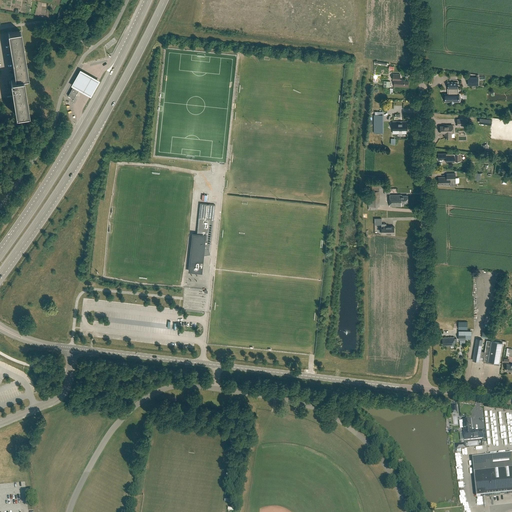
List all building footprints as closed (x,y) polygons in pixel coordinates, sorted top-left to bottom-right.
[(17,115),(27,113),(22,78),(27,77),(19,30),(9,32),(9,33),(16,79),(11,79),(17,115)] [(81,71),(72,87),(91,98),(100,82),(81,71)] [(408,87),(408,81),(404,81),(404,80),(400,79),(400,74),(393,74),(393,79),(394,79),(394,86),(408,87)] [(468,85),(478,85),(478,77),(468,77),(468,85)] [(445,93),(445,97),(444,98),(445,99),(445,102),(450,102),(450,103),(450,102),(454,102),(454,103),(454,102),(459,102),(459,93),(459,94),(457,94),(457,89),(458,89),(458,82),(457,82),(448,82),(448,89),(449,89),(449,94),(445,94),(445,93)] [(68,96),(74,99),(79,90),(73,86),(68,96)] [(407,121),(393,122),(393,130),(406,129),(407,129),(407,121)] [(451,138),(451,133),(452,133),(452,125),(444,125),(444,126),(440,126),(440,133),(444,133),(445,138),(451,138)] [(447,154),(438,154),(438,159),(443,159),(445,159),(445,162),(454,162),(454,154),(447,154)] [(455,186),(455,174),(447,174),(447,177),(438,177),(438,185),(443,185),(450,185),(450,186),(455,186)] [(401,196),(401,195),(389,195),(390,206),(401,206),(401,203),(408,203),(408,196),(401,196)] [(378,198),(369,199),(370,209),(378,209),(378,198)] [(210,254),(215,205),(200,203),(195,249),(196,249),(195,252),(191,252),(189,271),(202,272),(203,255),(210,254)] [(381,223),(381,218),(374,218),(374,224),(381,224),(381,233),(391,233),(394,233),(394,226),(386,226),(386,223),(381,223)] [(454,339),(454,337),(442,338),(443,345),(445,345),(445,346),(454,345),(454,342),(456,342),(456,339),(454,339)] [(484,352),(480,352),(482,340),(477,339),(473,360),(479,361),(480,354),(484,355),(483,362),(499,365),(502,343),(487,340),(484,352)] [(472,431),(471,419),(463,420),(464,432),(472,431)] [(464,432),(463,432),(464,440),(483,438),(482,430),(472,431),(464,432)] [(476,497),(511,492),(511,453),(472,458),(474,472),(476,497)]
